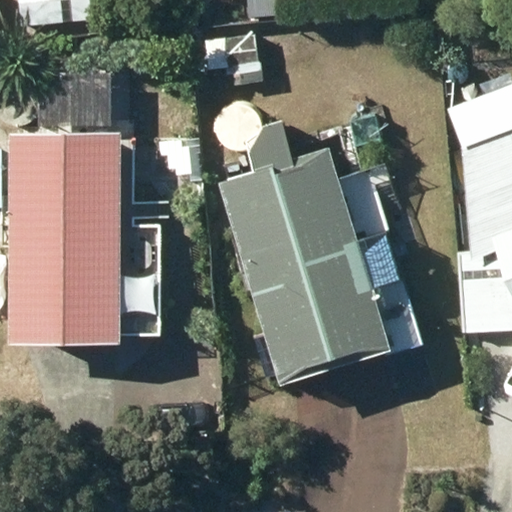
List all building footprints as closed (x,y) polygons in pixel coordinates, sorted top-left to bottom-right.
[(89,0),(17,0),(19,21),(91,15),(89,0)] [(277,0),(245,0),(247,11),(278,8),(277,0)] [(252,30),(203,36),(209,85),(260,78),(261,84),(279,81),(274,41),(253,43),(252,30)] [(110,68),(37,68),(37,119),(111,118),(110,68)] [(219,175),(279,375),(383,343),(385,349),(418,339),(366,165),(335,174),(326,143),(289,154),(277,114),(238,126),(250,166),(219,175)] [(511,127),(510,122),(463,142),(470,253),(459,253),(464,325),(511,322),(511,127)] [(118,125),(9,125),(10,334),(118,334),(118,125)]
